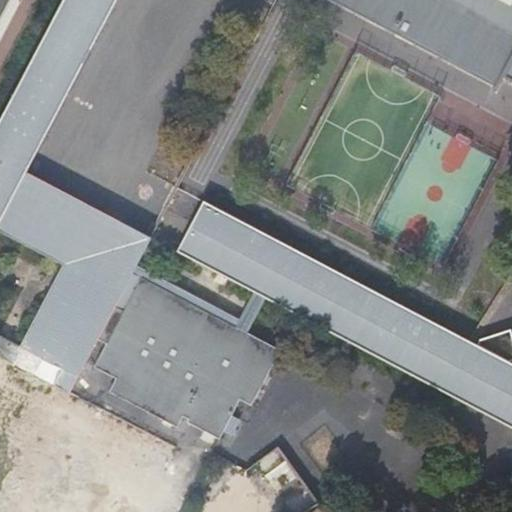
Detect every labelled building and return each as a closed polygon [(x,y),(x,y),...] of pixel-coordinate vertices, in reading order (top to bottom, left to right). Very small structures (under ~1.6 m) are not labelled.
[(114,0),(61,0),(0,117),(0,215),(24,170),(114,0)] [(511,0),(340,0),(498,83),(496,87),(499,88),(507,74),(511,77),(511,0)] [(24,170),(0,215),(0,226),(65,262),(94,207),(24,170)] [(476,346),(440,326),(253,228),(203,201),(177,250),(229,278),(253,291),(262,296),(511,427),(511,365),(506,362),(476,346)] [(94,207),(65,262),(21,345),(12,362),(0,385),(0,487),(54,384),(67,392),(96,337),(134,264),(149,236),(94,207)] [(238,319),(134,264),(96,337),(108,344),(98,363),(120,376),(114,387),(177,423),(184,410),(220,431),(237,398),(248,404),(277,349),(243,331),(234,327),(238,319)] [(238,319),(234,327),(243,331),(262,296),(253,291),(238,319)] [(511,335),(510,329),(498,333),(499,334),(511,341),(511,340),(511,335)] [(511,341),(499,334),(498,333),(479,339),(476,346),(506,362),(511,360),(511,341)] [(21,345),(0,334),(0,355),(12,362),(21,345)] [(326,511),(318,500),(301,511),(326,511)]
